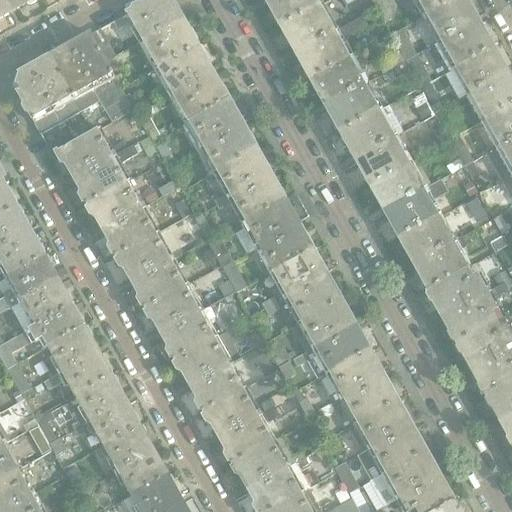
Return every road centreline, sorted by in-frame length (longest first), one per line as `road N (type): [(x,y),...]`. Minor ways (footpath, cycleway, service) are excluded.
road 1 (residential): [(497,511),(212,0)]
road 2 (residential): [(0,123),(219,511)]
road 3 (residential): [(0,62),(111,0)]
